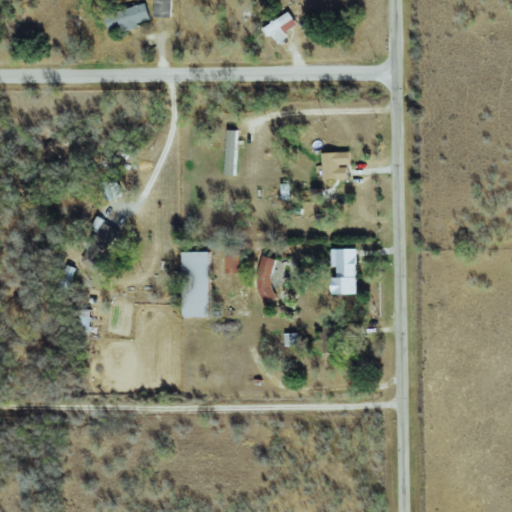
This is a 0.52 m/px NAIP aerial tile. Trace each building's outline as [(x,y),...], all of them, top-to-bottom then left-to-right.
[(155,0),(156,10),(172,10),(172,0),(155,0)] [(151,20),(149,5),(107,12),(110,32),(125,30),(125,31),(141,28),(140,21),(151,20)] [(263,28),(268,37),(274,34),(279,43),(289,37),(286,32),(299,24),(291,11),(263,28)] [(240,130),(228,130),(227,175),(238,175),(240,130)] [(353,165),(352,151),(324,153),(325,179),(350,178),(349,165),(353,165)] [(125,196),(118,178),(103,183),(109,201),(125,196)] [(292,183),(283,183),(283,199),(292,199),(292,183)] [(325,202),(325,188),(314,188),(314,202),(325,202)] [(120,230),(97,218),(91,229),(98,232),(82,262),(100,270),(120,230)] [(333,266),(338,266),(338,278),(333,278),(334,293),(358,293),(356,248),(332,249),(333,266)] [(212,317),(211,251),(184,251),(184,317),(212,317)] [(92,335),(93,309),(81,309),(80,335),(92,335)] [(325,326),(324,352),(347,353),(348,326),(325,326)] [(285,345),(299,345),(299,333),(285,333),(285,345)]
